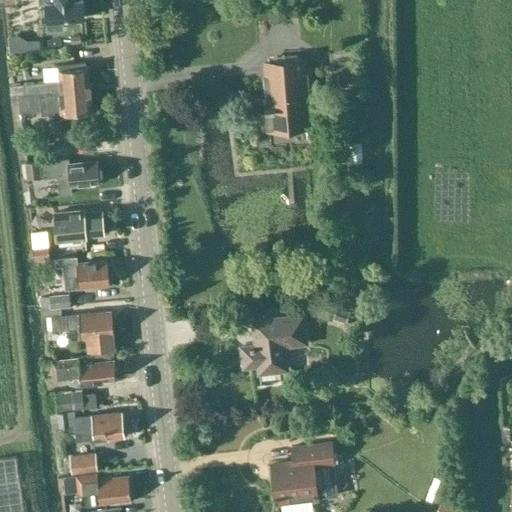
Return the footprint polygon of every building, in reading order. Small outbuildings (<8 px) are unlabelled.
[(39,0),(40,3),(45,2),(47,28),(63,27),(63,19),(84,17),(82,0),(39,0)] [(310,126),(312,126),(307,73),(305,73),(304,59),(264,63),(266,76),(264,76),(266,107),(265,107),(266,129),(266,130),(268,130),(268,131),(310,127),(310,126)] [(23,84),(24,94),(90,89),(88,67),(85,67),(84,62),(58,65),(59,81),(23,84)] [(92,111),(90,89),(24,94),(18,94),(19,113),(42,111),(42,116),(62,113),(92,111)] [(339,125),(355,124),(353,100),(338,101),(339,125)] [(46,159),(67,158),(66,148),(45,149),(46,159)] [(68,159),(42,162),(43,178),(59,176),(61,195),(71,194),(71,185),(99,182),(97,161),(68,163),(68,159)] [(41,162),(26,163),(27,178),(42,176),(41,162)] [(28,237),(29,246),(49,244),(45,209),(38,210),(40,235),(28,237)] [(86,236),(104,234),(102,210),(84,212),(84,210),(54,212),(56,241),(86,238),(86,236)] [(79,287),(109,285),(106,260),(77,262),(77,256),(55,258),(56,266),(62,265),(63,277),(64,277),(65,288),(79,287)] [(50,308),(60,307),(70,306),(69,294),(49,296),(49,297),(40,298),(41,308),(50,307),(50,308)] [(61,315),(60,307),(50,308),(50,307),(41,308),(40,308),(41,318),(51,317),(52,330),(80,328),(81,338),(87,338),(88,348),(114,346),(113,336),(113,335),(111,310),(61,315)] [(284,345),(306,342),(303,315),(252,321),(256,345),(242,347),(244,367),(258,365),(259,373),(287,369),(284,345)] [(69,358),(52,360),(53,376),(69,374),(70,383),(83,381),(85,384),(91,384),(92,380),(115,378),(113,360),(79,363),(78,357),(69,358)] [(55,393),(57,410),(83,408),(82,390),(55,393)] [(68,411),(58,412),(59,428),(69,427),(68,411)] [(106,439),(124,437),(121,411),(73,416),(75,431),(93,429),(95,444),(107,443),(106,439)] [(337,496),(333,461),(331,443),(292,448),(293,461),(271,463),(275,501),(298,499),(299,501),(337,496)] [(97,469),(95,453),(71,455),(73,471),(97,469)] [(23,511),(15,457),(0,458),(0,511),(23,511)] [(75,475),(64,477),(66,492),(77,491),(79,492),(85,491),(87,504),(118,501),(119,503),(131,501),(131,499),(128,475),(98,479),(97,473),(88,474),(75,475)] [(462,511),(465,506),(448,500),(443,511),(462,511)]
